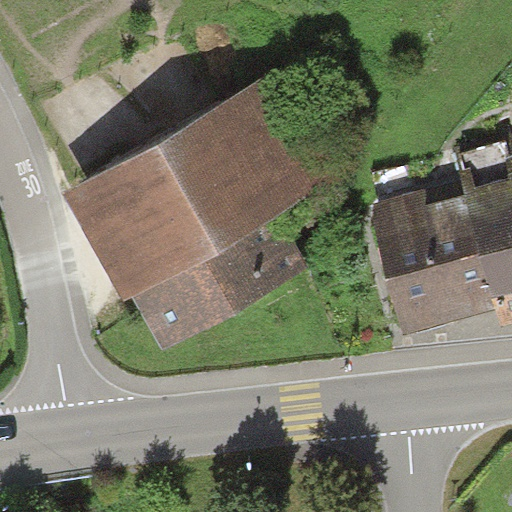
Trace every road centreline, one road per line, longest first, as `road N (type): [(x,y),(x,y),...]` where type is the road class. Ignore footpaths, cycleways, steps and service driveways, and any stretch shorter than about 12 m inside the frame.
road 1 (secondary): [(71,429),(408,399)]
road 2 (residential): [(71,429),(24,188),(0,139)]
